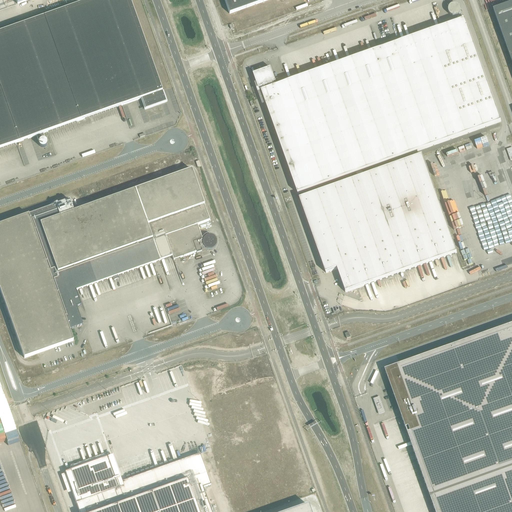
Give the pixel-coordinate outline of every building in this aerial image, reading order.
[(0,149),(36,136),(39,143),(39,142),(39,141),(40,141),(40,140),(41,140),(41,139),(42,139),(43,139),(44,139),(45,140),(46,140),(43,134),(142,99),(145,109),(166,102),(162,91),(161,87),(129,0),(90,0),(0,32),(0,149)] [(224,0),(229,14),(268,0),(224,0)] [(511,2),(493,10),(511,63),(511,2)] [(449,4),(449,16),(460,15),(460,4),(449,4)] [(500,122),(464,20),(463,17),(456,19),(458,22),(275,87),(274,83),(276,83),(271,68),(253,75),(259,89),(263,87),(263,88),(262,88),(262,89),(262,90),(263,90),(263,91),(264,90),(264,91),(262,92),(298,194),(500,122)] [(457,253),(422,155),(300,199),(326,273),(337,269),(341,280),(346,292),(457,253)] [(70,200),(0,224),(0,290),(24,358),(73,341),(69,330),(83,325),(76,307),(81,305),(76,291),(112,278),(114,280),(119,279),(118,276),(159,261),(172,256),(173,260),(196,252),(197,253),(202,251),(201,249),(205,248),(205,249),(206,249),(207,249),(208,250),(210,250),(211,250),(212,249),(213,249),(214,248),(215,248),(215,247),(216,246),(216,245),(216,244),(216,243),(216,242),(216,241),(216,240),(215,239),(215,238),(214,237),(213,237),(212,236),(211,236),(210,236),(209,236),(208,236),(206,236),(205,237),(204,238),(203,240),(202,239),(197,225),(210,221),(191,170),(74,212),(70,200)] [(483,174),(476,176),(480,188),(486,186),(483,174)] [(482,202),(488,200),(486,189),(480,190),(482,202)] [(511,511),(511,324),(385,370),(435,511),(511,511)] [(379,397),(373,399),(379,415),(385,413),(379,397)] [(68,471),(65,472),(65,473),(66,475),(71,488),(71,490),(72,491),(75,500),(75,501),(76,503),(76,504),(76,503),(78,510),(79,511),(211,511),(203,487),(211,485),(200,454),(182,461),(180,461),(122,482),(118,471),(117,471),(113,461),(112,457),(110,458),(108,458),(107,457),(105,454),(70,466),(71,470),(68,471)] [(27,509),(28,509),(22,490),(17,491),(19,497),(16,498),(17,501),(19,501),(20,504),(24,503),(27,509)]
